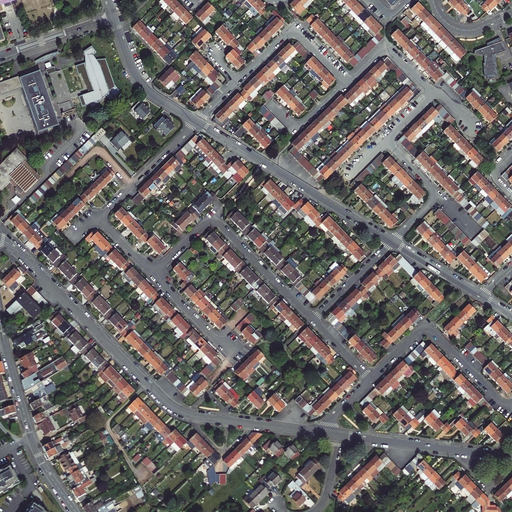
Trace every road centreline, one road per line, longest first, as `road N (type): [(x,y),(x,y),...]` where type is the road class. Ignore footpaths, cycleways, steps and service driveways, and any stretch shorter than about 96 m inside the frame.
road 1 (residential): [(0,239),(173,407),(326,433)]
road 2 (residential): [(391,240),(196,121)]
road 3 (residential): [(152,274),(214,222),(312,318)]
road 4 (tertiary): [(75,511),(34,448),(0,321)]
road 5 (residential): [(370,379),(429,330),(500,401),(511,402)]
road 6 (residential): [(340,435),(511,457)]
road 7 (residential): [(236,81),(295,33),(347,85)]
road 8 (residential): [(196,121),(140,82),(114,16)]
road 9 (residential): [(196,121),(98,218)]
road 10 (residential): [(391,240),(433,191),(386,140)]
road 11 (residential): [(0,55),(114,16)]
